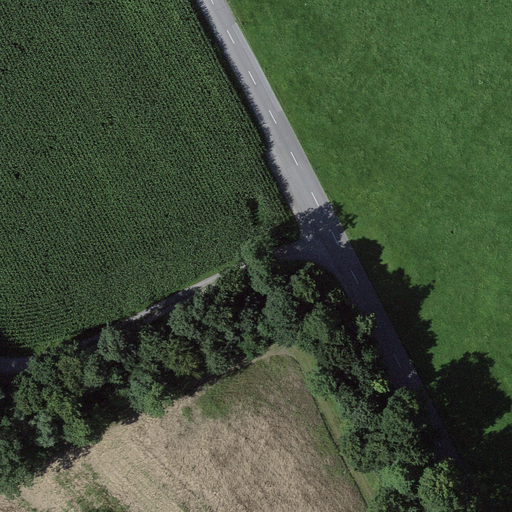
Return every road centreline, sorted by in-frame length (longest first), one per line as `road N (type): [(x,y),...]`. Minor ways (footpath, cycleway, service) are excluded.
road 1 (tertiary): [(207,0),(468,511)]
road 2 (track): [(329,240),(67,358),(0,370)]
